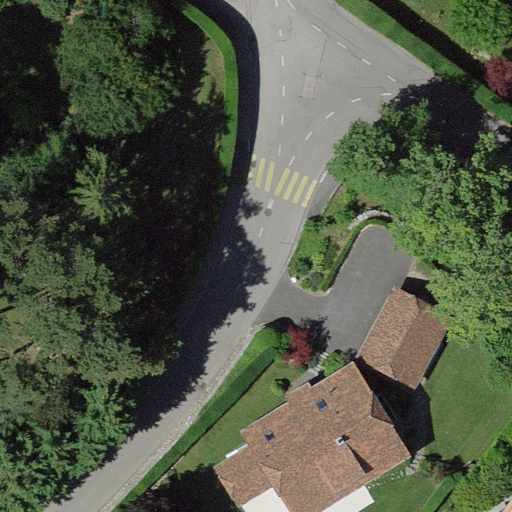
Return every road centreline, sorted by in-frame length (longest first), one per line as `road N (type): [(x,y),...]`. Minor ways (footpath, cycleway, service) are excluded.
road 1 (residential): [(68,511),(130,455),(223,320),(277,186),(279,0)]
road 2 (residential): [(279,0),(511,154)]
